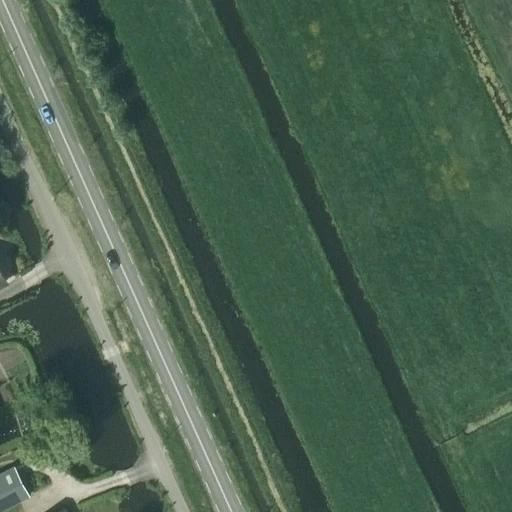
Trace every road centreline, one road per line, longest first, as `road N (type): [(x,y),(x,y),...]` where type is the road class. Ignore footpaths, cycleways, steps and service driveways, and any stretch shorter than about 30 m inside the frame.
road 1 (secondary): [(230,511),(1,0)]
road 2 (unclassified): [(0,108),(180,511)]
